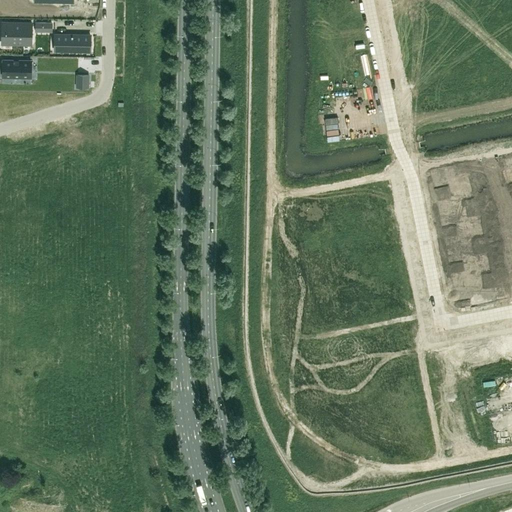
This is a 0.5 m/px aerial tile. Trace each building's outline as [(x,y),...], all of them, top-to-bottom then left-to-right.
[(485,21),(490,20),(492,32),(511,27),(511,19),(511,15),(498,18),(496,10),(483,13),(485,21)] [(408,42),(429,38),(427,27),(432,26),(430,17),(417,20),(419,28),(406,30),(408,42)] [(4,42),(31,43),(31,42),(31,24),(32,24),(32,23),(5,23),(4,23),(5,23),(4,42)] [(503,43),(511,40),(511,27),(492,32),(494,43),(490,44),(491,53),(504,50),(503,43)] [(54,49),(90,50),(90,49),(89,49),(90,36),(90,35),(54,34),(54,35),(55,35),(55,49),(54,49)] [(438,56),(436,48),(432,49),(429,38),(408,42),(411,53),(423,51),(425,59),(438,56)] [(3,59),(2,76),(30,77),(31,60),(3,59)] [(500,70),(504,90),(511,88),(511,66),(508,68),(506,60),(493,63),(495,71),(500,70)] [(418,90),(439,86),(437,75),(441,74),(440,65),(427,68),(428,76),(416,78),(418,90)] [(88,86),(88,74),(76,74),(76,86),(88,86)] [(447,104),(446,96),(441,97),(439,86),(418,90),(420,102),(433,99),(434,107),(447,104)] [(454,168),(432,172),(435,186),(450,183),(451,190),(464,187),(462,179),(456,180),(454,168)] [(375,184),(379,205),(381,205),(390,203),(386,182),(375,184)] [(364,187),(369,207),(379,205),(375,184),(364,187)] [(354,189),(358,209),(360,209),(369,207),(364,187),(354,189)] [(452,199),(438,202),(440,214),(462,210),(460,199),(472,197),(470,188),(450,192),(452,199)] [(343,191),(347,211),(358,209),(354,189),(343,191)] [(333,193),(337,213),(339,213),(347,211),(343,191),(333,193)] [(322,195),(326,216),(337,213),(333,193),(322,195)] [(311,197),(316,218),(318,217),(326,216),(322,195),(311,197)] [(301,199),(305,220),(314,218),(316,218),(311,197),(301,199)] [(290,201),(294,222),(305,220),(301,199),(290,201)] [(462,210),(440,214),(443,226),(456,223),(458,230),(477,226),(476,218),(464,220),(462,210)] [(395,225),(376,228),(379,239),(397,236),(395,225)] [(459,236),(445,239),(448,251),(469,246),(467,236),(479,234),(477,226),(458,230),(459,236)] [(381,250),(399,246),(397,236),(379,239),(381,250)] [(383,261),(401,257),(399,246),(381,250),(382,259),(383,261)] [(469,246),(448,251),(450,262),(464,260),(465,266),(485,263),(483,255),(471,257),(469,246)] [(385,272),(403,268),(401,257),(383,261),(385,272)] [(466,273),(453,276),(455,288),(477,283),(474,273),(486,271),(485,263),(465,266),(466,273)] [(477,283),(455,288),(457,299),(471,297),(472,304),(492,300),(490,291),(479,294),(477,283)] [(412,311),(408,292),(399,294),(397,295),(400,313),(412,311)] [(400,313),(397,295),(386,297),(390,315),(400,313)] [(376,299),(379,317),(390,315),(386,297),(378,299),(376,299)] [(366,301),(365,299),(356,301),(354,301),(358,319),(368,317),(365,301),(366,301)] [(368,317),(368,319),(379,317),(376,299),(365,301),(368,317)] [(343,303),(347,321),(358,319),(354,301),(343,303)] [(333,305),(336,324),(347,321),(343,303),(335,305),(333,305)] [(322,307),(326,326),(336,324),(333,305),(331,306),(322,307)] [(311,310),(315,328),(326,326),(322,307),(311,310)] [(450,345),(429,349),(432,362),(453,358),(450,345)] [(434,374),(455,370),(453,358),(432,362),(434,374)] [(437,387),(458,383),(455,370),(434,374),(437,387)] [(439,400),(460,396),(458,383),(437,387),(439,400)] [(462,403),(441,407),(443,420),(464,416),(462,403)] [(446,433),(467,428),(464,416),(443,420),(446,433)] [(448,445),(469,441),(467,428),(446,433),(448,445)] [(451,458),(472,454),(469,441),(448,445),(451,458)]
